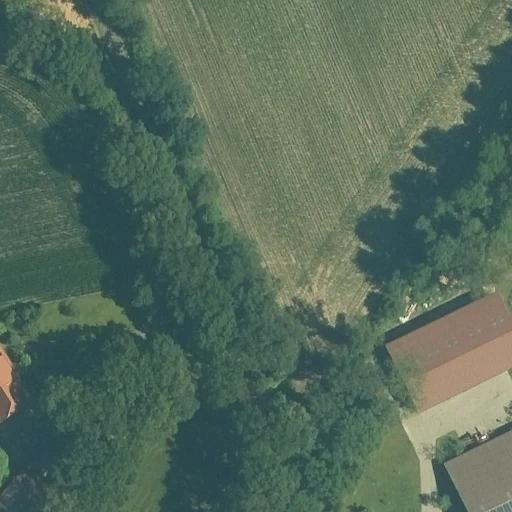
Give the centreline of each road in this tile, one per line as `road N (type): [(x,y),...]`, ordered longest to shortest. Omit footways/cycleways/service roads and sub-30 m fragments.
road 1 (residential): [(100,0),(255,350),(275,425),(271,511)]
road 2 (unknown): [(218,267),(34,359)]
